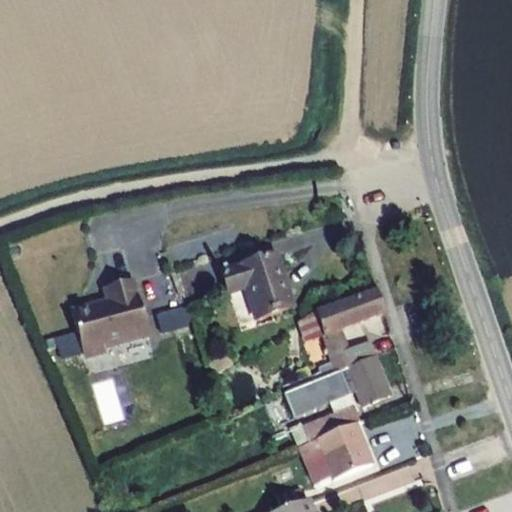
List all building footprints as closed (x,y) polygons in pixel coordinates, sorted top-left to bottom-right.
[(296,307),(277,254),(223,273),(231,296),(248,290),(259,320),(296,307)] [(142,337),(131,279),(101,285),(103,299),(66,306),(75,349),(81,353),(93,351),(97,346),(142,337)] [(377,298),(375,290),(321,314),(311,318),(333,369),(344,364),(373,350),(366,335),(344,345),(339,331),(381,313),(377,298)] [(156,316),(160,335),(186,330),(182,311),(156,316)] [(391,388),(373,350),(344,364),(333,369),(296,385),(282,392),(292,414),(354,386),(361,401),(391,388)] [(359,420),(360,419),(354,404),(302,425),(309,441),(359,420)] [(309,441),(302,444),(316,479),(334,472),(336,475),(374,459),(359,420),(309,441)] [(289,505),(312,495),(307,483),(284,492),(289,505)] [(321,511),(314,495),(312,495),(289,505),(273,511),(321,511)]
